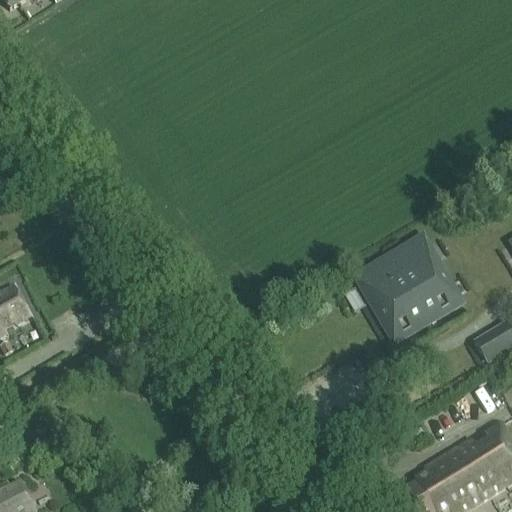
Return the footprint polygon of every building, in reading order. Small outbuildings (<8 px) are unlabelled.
[(1,0),(10,13),(30,0),(36,0),(37,2),(40,0),(52,0),(56,6),(64,0),(1,0)] [(464,305),(424,240),(355,281),(362,292),(362,291),(371,306),(378,302),(402,342),(464,305)] [(15,327),(30,319),(13,288),(0,295),(0,338),(6,335),(3,330),(14,325),(15,327)] [(511,333),(507,325),(473,345),(487,367),(511,351),(511,333)] [(395,498),(395,499),(402,511),(468,511),(511,485),(511,442),(501,425),(484,436),(488,442),(476,449),(471,442),(424,471),(428,478),(395,498)] [(0,511),(33,511),(20,485),(0,494),(0,511)]
